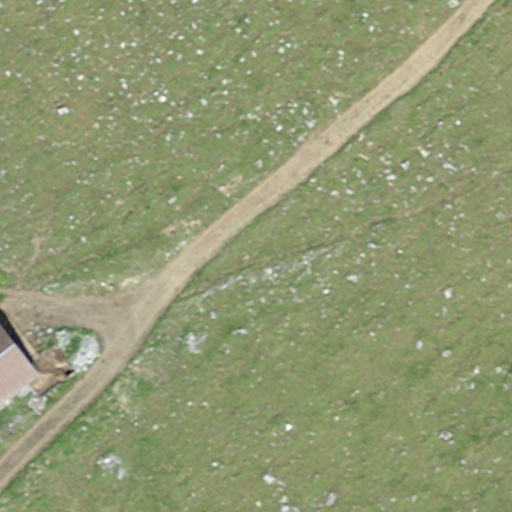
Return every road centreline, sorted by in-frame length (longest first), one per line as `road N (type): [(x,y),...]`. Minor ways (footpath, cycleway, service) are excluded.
road 1 (track): [(127,341),(228,226),(491,0)]
road 2 (track): [(0,480),(127,341)]
